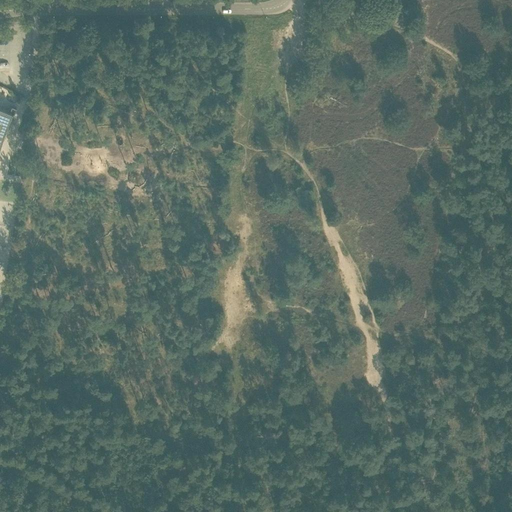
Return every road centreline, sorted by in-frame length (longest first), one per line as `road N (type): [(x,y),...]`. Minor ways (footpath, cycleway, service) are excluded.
road 1 (track): [(511,379),(425,330),(250,297),(248,220),(237,181),(246,144)]
road 2 (track): [(394,511),(370,323),(303,165),(284,148)]
road 3 (track): [(252,121),(280,71),(296,16),(288,0)]
road 4 (residential): [(159,9),(268,9),(287,0)]
road 5 (track): [(114,511),(0,458)]
